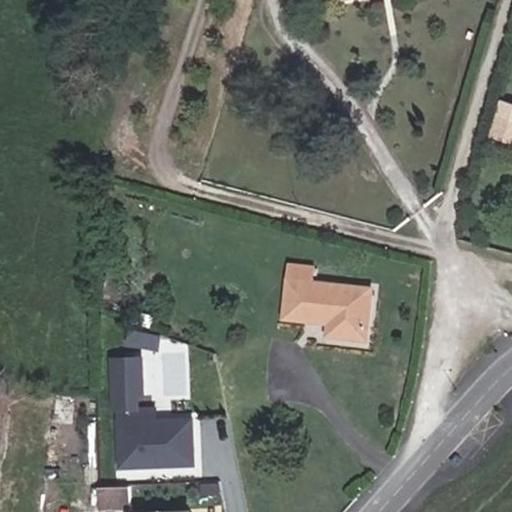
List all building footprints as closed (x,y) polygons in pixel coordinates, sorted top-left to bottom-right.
[(511,115),(495,113),(491,136),(511,139),(511,115)] [(288,280),(285,318),(299,320),(326,323),(325,333),(365,337),(369,289),(288,280)] [(160,346),(161,331),(130,327),(128,343),(160,346)] [(193,420),(158,420),(158,406),(140,407),(140,393),(146,393),(146,357),(117,357),(118,407),(123,407),(124,465),(194,464),(193,420)] [(130,511),(132,511),(130,490),(100,494),(100,511),(130,511)] [(166,503),(165,492),(148,493),(150,505),(166,503)]
